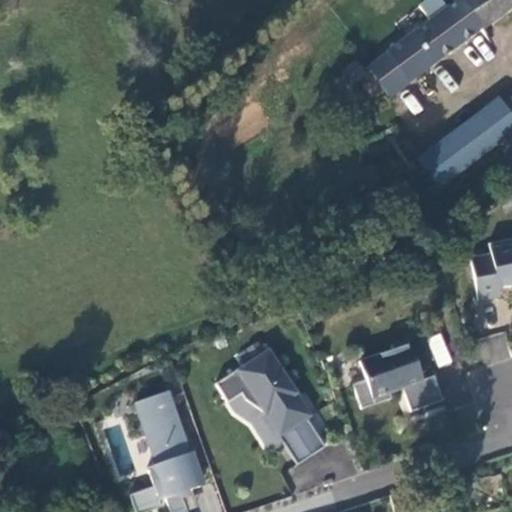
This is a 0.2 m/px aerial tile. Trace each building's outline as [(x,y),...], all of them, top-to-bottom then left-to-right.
[(406,37),(365,66),(369,72),(387,96),(388,97),(481,29),(461,0),(457,0),(456,1),(438,14),(430,4),(415,15),(423,25),(406,37)] [(511,0),(461,0),(481,29),(502,14),(511,5),(511,0)] [(352,82),(363,73),(353,60),(342,70),(350,79),(352,82)] [(340,88),(350,79),(342,70),(332,78),(340,88)] [(374,105),(387,96),(369,72),(357,81),(374,105)] [(511,99),(503,107),(511,116),(511,99)] [(437,188),(511,132),(511,119),(497,100),(416,160),(437,188)] [(511,240),(488,245),(490,256),(470,260),(471,266),(477,302),(499,297),(498,290),(511,287),(511,240)] [(438,368),(452,363),(441,333),(427,339),(438,368)] [(504,333),(477,338),(482,365),(509,359),(504,333)] [(433,377),(421,381),(407,340),(390,346),(392,351),(358,363),(364,381),(351,386),(360,410),(390,399),(388,394),(401,389),(409,412),(442,401),(433,377)] [(245,401),(262,413),(281,442),(296,465),(324,447),(306,418),(310,416),(267,349),(214,384),(227,403),(240,394),(245,401)] [(186,494),(187,492),(188,490),(199,486),(166,390),(132,401),(154,463),(144,467),(151,485),(127,494),(133,511),(141,511),(159,506),(157,500),(163,498),(168,511),(185,511),(181,497),(183,496),(184,495),(186,494)] [(268,451),(281,442),(262,413),(245,401),(240,394),(227,403),(233,412),(250,425),(268,451)]
